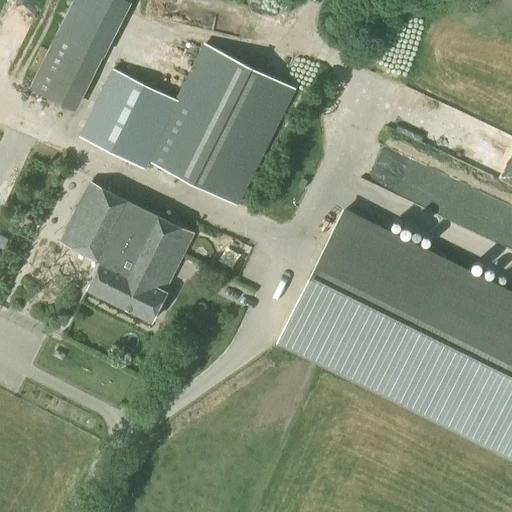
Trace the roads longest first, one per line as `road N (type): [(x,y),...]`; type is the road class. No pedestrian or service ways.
road 1 (unknown): [(113,436),(247,329),(371,88)]
road 2 (unknown): [(113,436),(105,403),(0,343)]
